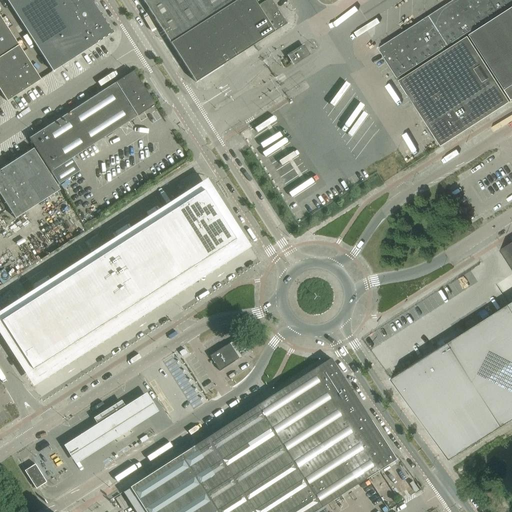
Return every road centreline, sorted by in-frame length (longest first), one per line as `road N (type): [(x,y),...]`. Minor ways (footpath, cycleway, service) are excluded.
road 1 (tertiary): [(49,511),(245,387),(293,325)]
road 2 (tertiary): [(139,46),(286,277)]
road 3 (tertiary): [(300,266),(150,39)]
road 4 (tertiary): [(280,300),(258,313),(206,322),(53,421)]
road 5 (tertiary): [(511,125),(401,195),(332,267)]
road 6 (tertiary): [(451,486),(353,345),(343,317)]
road 7 (tertiary): [(323,331),(440,492)]
road 8 (tertiary): [(349,294),(434,264),(511,215)]
road 9 (unclassified): [(0,135),(139,46)]
